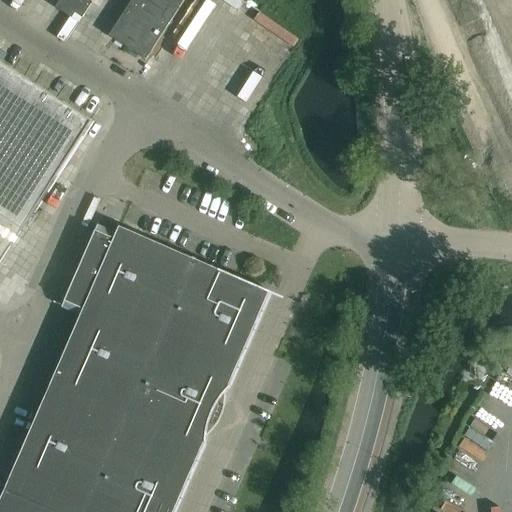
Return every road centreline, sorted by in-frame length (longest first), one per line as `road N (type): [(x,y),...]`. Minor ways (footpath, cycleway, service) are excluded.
road 1 (unclassified): [(192,511),(316,222)]
road 2 (tertiary): [(340,511),(379,381),(399,236)]
road 3 (unclassified): [(23,349),(129,104)]
road 4 (tertiary): [(399,236),(403,153),(389,0)]
road 5 (unclassified): [(316,222),(129,104)]
road 6 (unclassified): [(433,0),(511,186)]
road 7 (unclassified): [(0,16),(129,104)]
